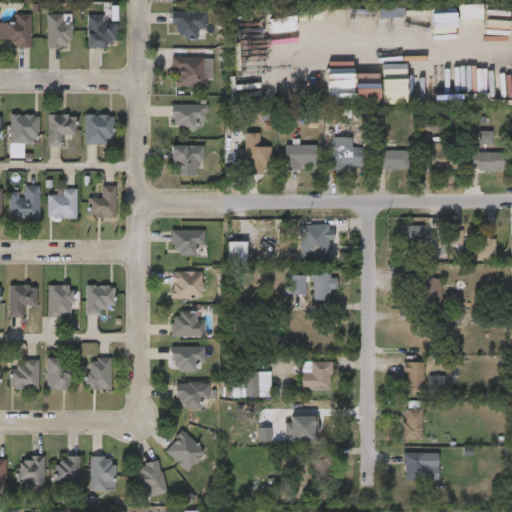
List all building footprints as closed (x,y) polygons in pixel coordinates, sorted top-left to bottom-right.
[(186,0),(145,0),(145,7),(187,8),(186,0)] [(204,11),(204,38),(172,38),(172,11),(204,11)] [(5,24),(13,24),(13,14),(29,14),(29,47),(5,47),(5,24)] [(46,15),(70,15),(70,48),(46,48),(46,15)] [(115,46),(86,46),(86,17),(103,17),(103,23),(115,23),(115,46)] [(154,24),(155,38),(160,38),(161,50),(181,50),(181,42),(191,41),(190,23),(154,24)] [(0,59),(14,60),(15,27),(0,26),(0,59)] [(46,27),(31,26),(30,61),(48,61),(48,52),(55,52),(56,34),(46,34),(46,27)] [(87,28),(70,28),(71,61),(92,61),(91,53),(100,53),(100,35),(87,35),(87,28)] [(210,57),(210,87),(174,87),(174,71),(170,71),(170,57),(210,57)] [(190,100),(190,92),(196,92),(196,70),(155,69),(154,86),(159,86),(159,99),(190,100)] [(205,127),(169,126),(170,102),(205,103),(205,127)] [(9,144),(9,115),(37,115),(37,144),(9,144)] [(62,135),(62,147),(47,147),(47,115),(74,115),(74,135),(62,135)] [(112,115),(112,144),(83,144),(83,115),(112,115)] [(179,140),(179,133),(190,133),(190,117),(155,117),(155,141),(179,140)] [(0,156),(16,157),(16,151),(22,151),(23,128),(0,127),(0,156)] [(46,159),(46,147),(59,147),(60,128),(31,127),(30,159),(46,159)] [(89,157),(90,151),(97,151),(98,128),(68,127),(67,156),(89,157)] [(351,137),(351,147),(361,147),(361,169),(331,169),(331,137),(351,137)] [(270,147),(270,170),(243,170),(243,141),(260,141),(260,147),(270,147)] [(203,163),(197,163),(197,176),(170,176),(170,145),(203,145),(203,163)] [(316,145),(316,165),(300,165),(300,170),(285,170),(285,145),(316,145)] [(335,149),(314,150),(314,184),(329,184),(329,180),(345,179),(344,160),(335,160),(335,149)] [(458,170),(431,170),(431,149),(458,149),(458,170)] [(442,182),(442,162),(429,161),(429,151),(413,150),(413,181),(442,182)] [(378,170),(378,151),(408,151),(408,170),(378,170)] [(470,170),(470,153),(503,153),(503,170),(470,170)] [(187,158),(155,157),(154,175),(162,175),(162,188),(180,188),(180,174),(187,174),(187,158)] [(300,158),(269,157),(268,182),(283,183),(283,176),(300,177),(300,158)] [(393,163),(363,162),(362,182),(392,183),(393,163)] [(487,183),(487,164),(453,165),(454,183),(487,183)] [(511,167),(498,168),(498,184),(511,183),(511,167)] [(38,219),(7,219),(7,192),(21,192),(21,186),(38,186),(38,219)] [(87,198),(100,198),(100,186),(114,186),(114,218),(87,218),(87,198)] [(74,190),(74,219),(46,219),(46,190),(74,190)] [(23,198),(6,198),(5,204),(0,204),(0,230),(22,231),(23,198)] [(100,198),(85,198),(84,210),(71,210),(71,229),(99,230),(100,198)] [(60,201),(45,201),(45,207),(31,207),(31,230),(60,231),(60,201)] [(300,225),(327,225),(327,256),(300,256),(300,225)] [(421,225),(421,258),(401,258),(401,225),(421,225)] [(202,230),(202,247),(196,247),(196,255),(170,255),(170,230),(202,230)] [(312,252),(315,252),(314,237),(282,238),(283,272),(312,271),(312,252)] [(475,237),(492,237),(492,260),(475,260),(475,237)] [(406,238),(387,238),(387,253),(406,253),(406,238)] [(188,243),(155,242),(155,266),(179,267),(179,258),(188,258),(188,243)] [(228,242),(245,242),(245,265),(228,265),(228,242)] [(446,256),(446,242),(432,242),(432,257),(446,256)] [(477,273),(478,250),(458,249),(457,272),(477,273)] [(502,280),(502,272),(511,272),(511,252),(492,252),(492,280),(502,280)] [(230,254),(211,254),(211,275),(230,275),(230,254)] [(170,298),(170,272),(201,272),(201,298),(170,298)] [(290,275),(305,275),(305,295),(290,295),(290,275)] [(337,291),(330,291),(330,300),(313,300),(313,276),(337,276),(337,291)] [(434,278),(434,303),(409,303),(409,278),(434,278)] [(296,312),(314,313),(314,301),(321,301),(321,290),(313,290),(313,283),(297,283),(296,312)] [(186,284),(155,284),(156,310),(186,310),(186,284)] [(23,317),(7,317),(7,285),(35,285),(35,306),(23,306),(23,317)] [(70,317),(47,317),(47,285),(70,285),(70,317)] [(84,286),(112,286),(112,313),(84,313),(84,286)] [(289,287),(274,288),(275,307),(289,307),(289,287)] [(424,290),(405,290),(406,316),(424,315),(424,290)] [(31,297),(32,329),(55,328),(54,297),(31,297)] [(98,319),(98,298),(68,298),(69,328),(83,327),(83,320),(98,319)] [(202,320),(202,336),(169,336),(169,313),(196,313),(196,320),(202,320)] [(403,348),(403,320),(429,320),(429,348),(403,348)] [(155,348),(188,349),(188,333),(180,333),(180,325),(155,324),(155,348)] [(170,369),(170,346),(202,346),(202,369),(170,369)] [(109,358),(109,390),(87,390),(87,358),(109,358)] [(188,358),(153,359),(154,378),(159,378),(160,384),(178,384),(178,374),(188,374),(188,358)] [(45,390),(45,359),(72,359),(72,390),(45,390)] [(37,362),(37,390),(9,389),(10,361),(37,362)] [(330,389),(304,389),(304,361),(330,361),(330,389)] [(423,362),(423,391),(403,391),(403,362),(423,362)] [(30,403),(56,402),(55,376),(48,376),(48,369),(29,369),(30,403)] [(71,402),(94,403),(95,371),(71,370),(71,402)] [(0,401),(22,402),(22,372),(7,371),(7,379),(0,379),(0,401)] [(285,385),(285,402),(314,401),(314,374),(293,374),(294,385),(285,385)] [(407,374),(387,374),(388,401),(407,401),(407,374)] [(199,408),(175,408),(175,381),(208,381),(208,400),(199,400),(199,408)] [(215,410),(254,409),(254,384),(227,384),(228,398),(215,398),(215,410)] [(427,388),(411,388),(411,400),(427,400),(427,388)] [(159,395),(159,420),(184,420),(184,411),(193,411),(193,395),(159,395)] [(404,440),(404,408),(423,408),(423,440),(404,440)] [(387,451),(405,452),(406,421),(388,421),(387,451)] [(185,471),(164,449),(183,431),(204,453),(185,471)] [(172,483),(189,462),(165,443),(148,464),(172,483)] [(424,482),(403,482),(403,451),(424,451),(424,482)] [(327,455),(327,476),(311,476),(311,455),(327,455)] [(78,456),(78,484),(54,484),(54,456),(78,456)] [(43,457),(43,491),(25,491),(25,482),(17,482),(17,457),(43,457)] [(89,457),(113,457),(113,482),(106,482),(106,489),(89,489),(89,457)] [(149,499),(135,468),(154,460),(167,491),(149,499)] [(407,465),(387,465),(387,493),(407,492),(407,465)] [(295,487),(314,487),(313,466),(294,467),(295,487)] [(0,494),(14,494),(14,501),(27,502),(29,468),(14,468),(14,473),(1,473),(0,494)] [(63,469),(39,468),(38,500),(62,501),(63,469)] [(73,502),(89,502),(89,493),(97,493),(98,470),(74,469),(73,502)] [(119,477),(122,496),(129,495),(131,509),(149,506),(144,474),(119,477)]
